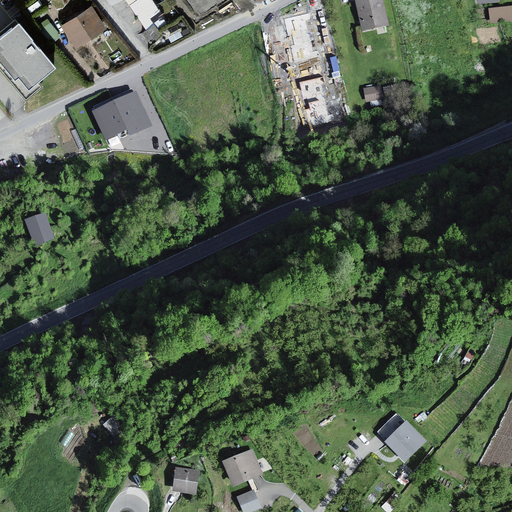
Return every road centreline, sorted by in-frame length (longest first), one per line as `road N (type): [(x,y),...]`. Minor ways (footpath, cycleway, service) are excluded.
road 1 (tertiary): [(511,129),(265,220),(0,344)]
road 2 (residential): [(290,0),(0,135)]
